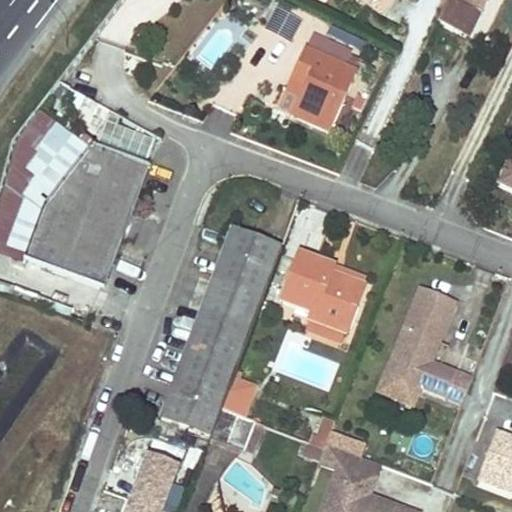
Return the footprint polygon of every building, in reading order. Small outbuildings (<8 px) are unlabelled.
[(365,0),(378,11),(386,0),(365,0)] [(445,0),(443,5),(448,8),(441,24),(466,36),(484,0),(445,0)] [(277,9),(265,31),(291,46),(304,24),(277,9)] [(295,98),(287,114),(327,133),(354,75),(353,74),(359,61),(347,57),(341,69),(301,52),(294,68),(307,73),(300,86),(295,98)] [(283,92),(295,98),(300,86),(288,81),(283,92)] [(511,147),(495,183),(511,190),(511,147)] [(141,172),(87,152),(46,206),(25,262),(99,289),(141,172)] [(159,420),(208,438),(218,412),(228,384),(236,365),(279,250),(229,232),(159,420)] [(297,257),(278,306),(309,317),(305,325),(341,338),(361,288),(328,277),(327,276),(330,269),(297,257)] [(332,267),(328,277),(361,288),(364,279),(332,267)] [(452,305),(416,292),(391,359),(405,364),(398,383),(444,401),(454,376),(429,366),(452,305)] [(305,325),(301,337),(337,351),(341,338),(305,325)] [(511,380),(511,337),(498,375),(511,380)] [(405,364),(391,359),(384,378),(398,383),(405,364)] [(236,365),(228,384),(253,394),(259,374),(236,365)] [(218,412),(208,438),(226,445),(236,419),(218,412)] [(321,418),(310,446),(321,450),(332,423),(321,418)] [(236,419),(226,445),(239,451),(250,424),(236,419)] [(511,442),(509,441),(493,435),(475,483),(506,495),(511,481),(511,442)] [(309,445),(305,456),(318,462),(321,450),(310,446),(309,445)] [(125,511),(158,511),(174,469),(145,458),(125,511)]
